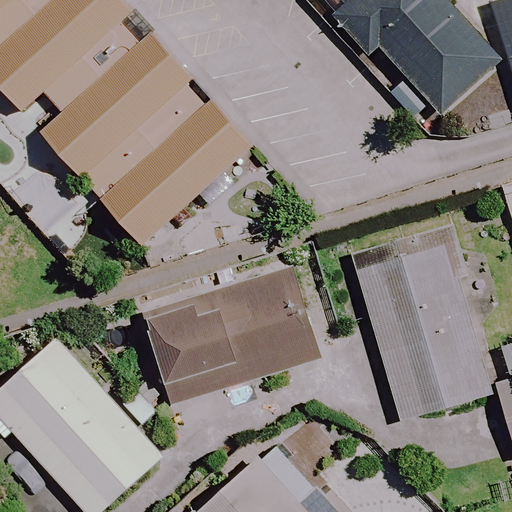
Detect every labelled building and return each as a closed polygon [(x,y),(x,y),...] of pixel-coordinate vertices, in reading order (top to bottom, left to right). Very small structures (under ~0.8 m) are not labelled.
[(137,249),(246,153),(144,36),(135,44),(118,25),(127,17),(112,0),(0,0),(0,95),(17,116),(41,95),(59,116),(37,135),(137,249)] [(435,126),(486,80),(489,59),(438,0),(352,0),(331,18),(365,59),(373,52),(399,83),(378,100),(404,130),(424,113),(435,126)] [(487,397),(444,247),(352,274),(396,424),(487,397)] [(320,363),(291,269),(136,316),(159,390),(224,371),(230,390),(320,363)] [(100,511),(159,460),(53,341),(0,388),(0,440),(8,434),(77,511),(100,511)] [(511,381),(492,387),(511,462),(511,381)] [(327,511),(267,446),(195,511),(327,511)]
